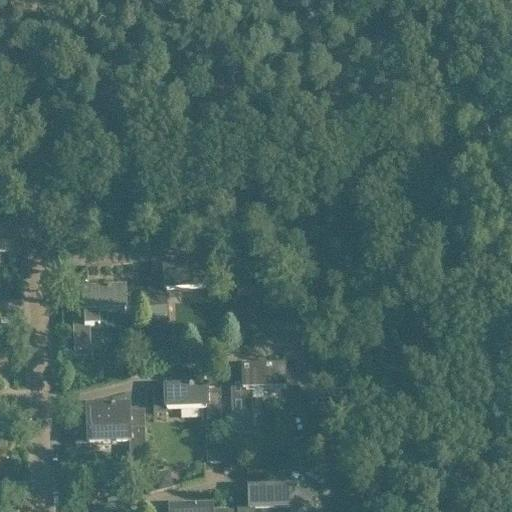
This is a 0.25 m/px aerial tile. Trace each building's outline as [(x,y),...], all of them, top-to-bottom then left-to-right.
[(153,281),(147,281),(149,311),(147,311),(148,327),(158,326),(158,329),(150,329),(152,361),(173,360),(171,328),(165,328),(165,326),(169,325),(168,310),(166,310),(165,297),(165,295),(165,292),(165,290),(186,289),(206,289),(206,290),(207,290),(206,269),(164,271),(164,274),(152,275),(153,281)] [(100,312),(126,311),(126,291),(83,293),(83,296),(72,296),(74,360),(92,359),(90,329),(100,328),(100,312)] [(228,344),(238,341),(259,337),(253,301),(232,306),(236,326),(229,328),(226,333),(228,344)] [(132,362),(144,362),(143,334),(130,334),(132,362)] [(285,370),(231,371),(233,433),(253,433),(252,390),(284,389),(284,391),(286,391),(285,370)] [(165,393),(154,394),(154,414),(154,416),(166,415),(166,412),(202,410),(203,430),(207,430),(222,429),(221,391),(207,391),(207,389),(165,390),(165,393)] [(89,410),(75,411),(76,447),(90,447),(90,450),(130,449),(130,473),(131,490),(131,492),(147,492),(146,461),(145,431),(145,412),(130,413),(130,409),(89,410)] [(306,413),(287,418),(294,443),(313,438),(306,413)] [(222,429),(207,430),(208,444),(208,464),(223,464),(223,461),(223,444),(222,429)] [(294,443),(286,445),(290,460),(298,458),(294,443)] [(232,460),(224,461),(224,476),(232,474),(232,460)] [(289,490),(237,491),(238,511),(237,511),(254,511),(255,511),(291,511),(320,511),(320,506),(320,496),(317,496),(316,485),(288,486),(289,490)]
